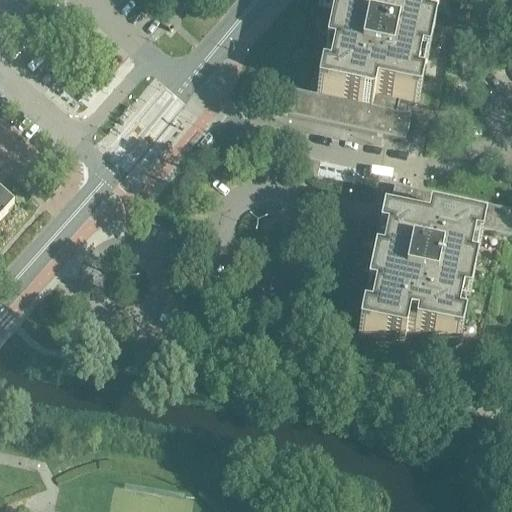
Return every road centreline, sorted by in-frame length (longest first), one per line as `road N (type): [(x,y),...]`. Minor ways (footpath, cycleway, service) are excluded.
road 1 (residential): [(500,149),(449,172),(284,144)]
road 2 (residential): [(0,293),(107,176),(75,141)]
road 3 (residential): [(162,272),(155,310),(117,322),(90,297),(98,260)]
road 4 (residential): [(227,240),(246,264),(266,267),(285,258),(295,239),(292,218),(268,199)]
